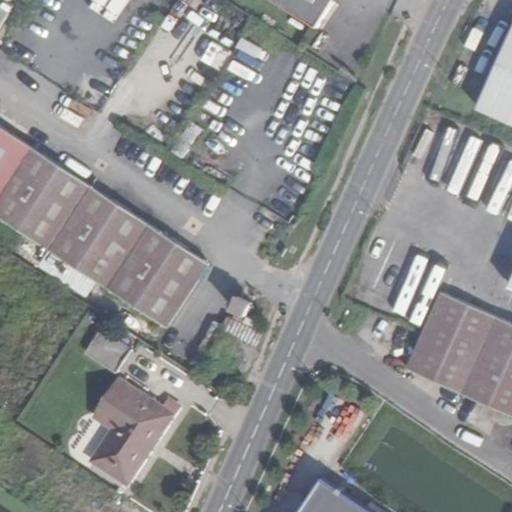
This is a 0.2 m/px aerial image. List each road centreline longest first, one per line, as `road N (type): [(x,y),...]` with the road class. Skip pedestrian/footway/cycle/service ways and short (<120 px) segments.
road 1 (tertiary): [(218,511),(447,0)]
road 2 (unknown): [(18,114),(89,0)]
